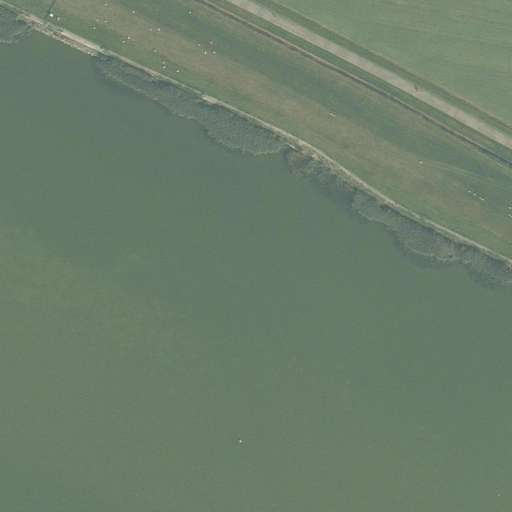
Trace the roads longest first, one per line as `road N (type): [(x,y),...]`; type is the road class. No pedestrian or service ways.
road 1 (tertiary): [(235,0),(511,144)]
road 2 (track): [(511,190),(403,154),(332,144)]
